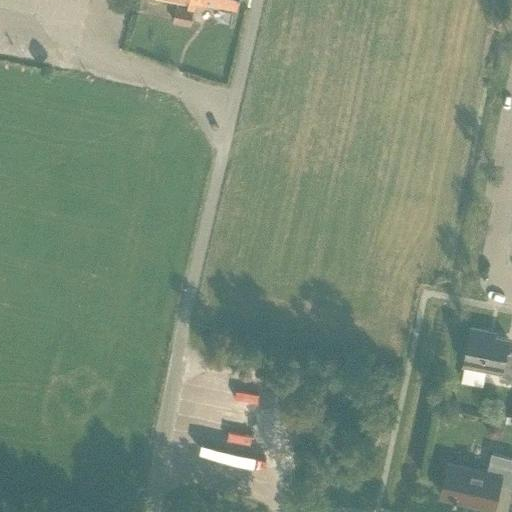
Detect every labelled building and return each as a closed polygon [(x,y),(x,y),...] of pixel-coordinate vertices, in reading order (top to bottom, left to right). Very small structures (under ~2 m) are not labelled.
[(99,0),(99,13),(116,13),(116,0),(99,0)] [(168,0),(187,4),(186,7),(177,6),(174,20),(190,24),(194,5),(195,6),(196,1),(218,5),(218,2),(238,6),(238,0),(168,0)] [(511,352),(505,351),(508,338),(487,334),(488,330),(471,327),(463,364),(500,371),(499,378),(511,381),(511,352)] [(235,443),(228,470),(253,476),(260,449),(235,443)] [(440,495),(494,507),(499,483),(511,486),(511,456),(492,452),(487,471),(448,462),(440,495)]
